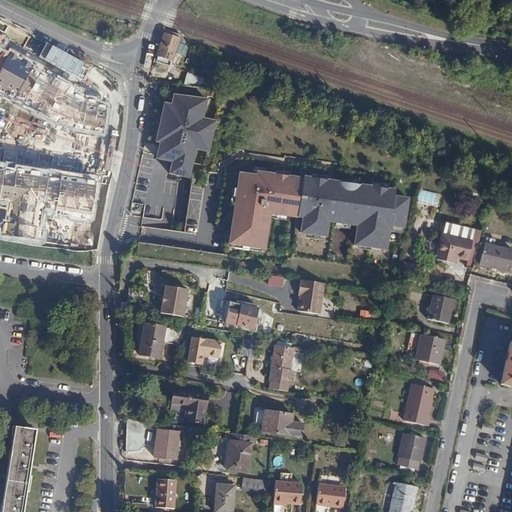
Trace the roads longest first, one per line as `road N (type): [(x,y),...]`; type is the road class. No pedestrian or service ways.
road 1 (residential): [(433,511),(482,288),(511,300)]
road 2 (tertiary): [(107,279),(137,94)]
road 3 (secondary): [(141,71),(0,5)]
road 4 (residential): [(137,94),(92,118),(19,117),(3,143)]
road 5 (secondary): [(351,27),(487,47)]
road 6 (secondary): [(487,47),(360,14)]
road 7 (unknown): [(107,369),(232,386)]
road 8 (tertiary): [(107,403),(107,279)]
